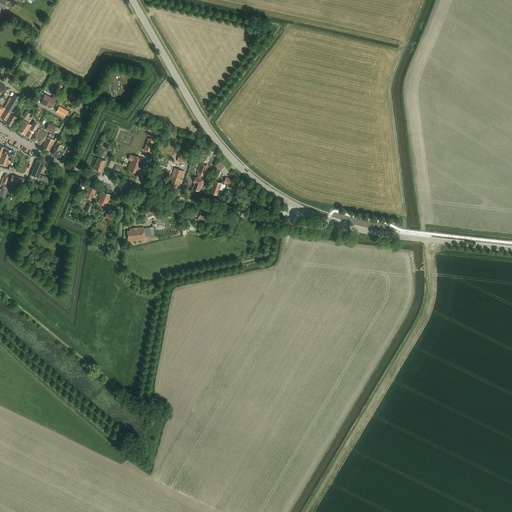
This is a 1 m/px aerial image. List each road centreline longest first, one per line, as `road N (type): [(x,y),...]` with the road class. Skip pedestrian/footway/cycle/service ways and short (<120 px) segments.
road 1 (secondary): [(300,208),(218,143),(131,0)]
road 2 (track): [(422,233),(404,94),(438,0)]
road 3 (secondary): [(511,249),(376,233),(300,208)]
road 4 (unclassified): [(300,208),(277,223),(122,184)]
